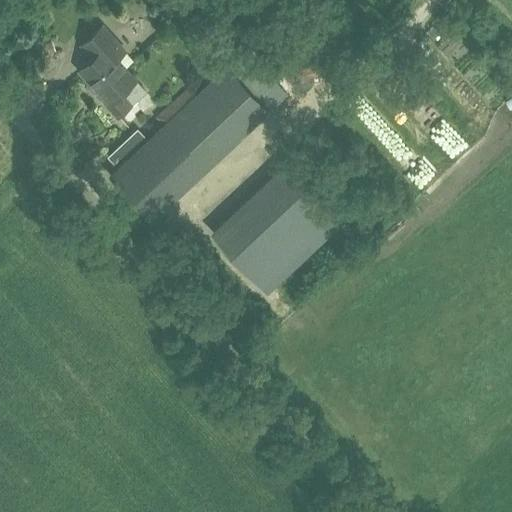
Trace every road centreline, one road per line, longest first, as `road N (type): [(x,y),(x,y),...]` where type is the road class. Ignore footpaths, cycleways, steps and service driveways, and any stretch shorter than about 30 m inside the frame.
road 1 (unclassified): [(364,511),(0,93)]
road 2 (unknown): [(139,253),(353,40)]
